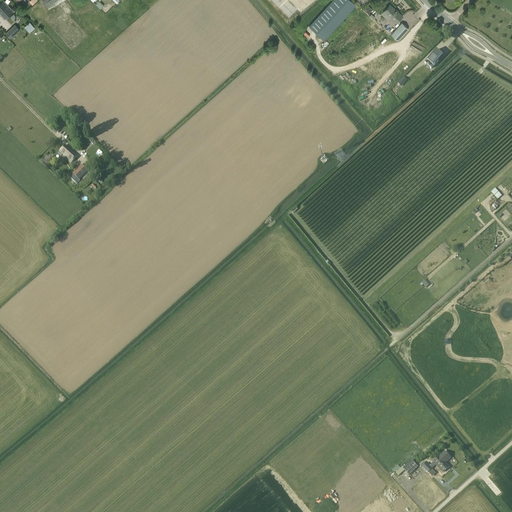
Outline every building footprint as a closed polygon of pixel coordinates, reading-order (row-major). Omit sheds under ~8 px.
[(0,13),(5,19),(13,11),(3,0),(0,3),(0,13)] [(103,6),(99,1),(99,0),(90,0),(99,9),(103,6)] [(301,13),(315,0),(270,0),(288,19),(298,10),(301,13)] [(332,0),(309,26),(324,40),(356,4),(351,0),(332,0)] [(396,23),(403,16),(390,4),(383,11),(396,23)] [(28,32),(34,28),(29,22),(23,26),(28,32)] [(402,22),(391,34),(398,40),(408,29),(402,22)] [(20,30),(15,25),(6,34),(10,39),(20,30)] [(442,56),(437,51),(433,55),(432,55),(427,61),(434,66),(438,61),(438,60),(442,56)] [(352,74),(349,77),(345,72),(341,76),(351,86),(354,84),(353,83),(357,79),(352,74)] [(71,164),(77,157),(65,146),(57,154),(60,157),(62,155),(64,156),(63,157),(71,164)] [(79,180),(84,175),(88,171),(83,167),(81,165),(76,169),(72,173),(73,175),(70,178),(76,184),(80,181),(79,180)] [(497,199),(501,196),(494,188),(490,192),(497,199)] [(450,458),(445,452),(433,462),(443,473),(449,467),(445,463),(450,458)] [(410,459),(400,469),(397,465),(392,470),(397,476),(404,470),(408,475),(417,467),(410,459)] [(422,467),(428,473),(432,469),(426,463),(422,467)]
